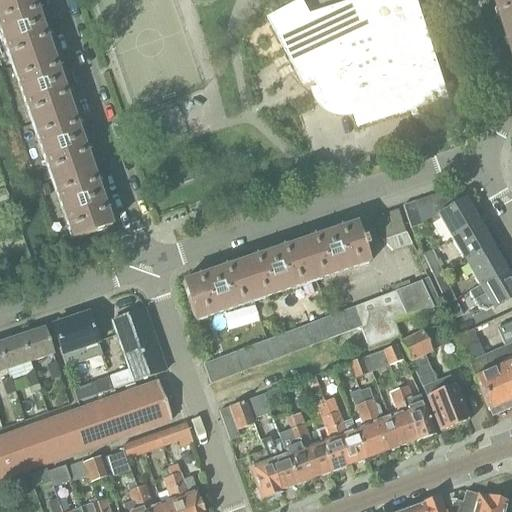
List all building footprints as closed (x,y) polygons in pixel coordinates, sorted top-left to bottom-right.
[(31,0),(21,0),(0,7),(0,33),(12,67),(51,54),(31,0)] [(268,19),(282,46),(303,87),(314,81),(321,96),(320,97),(321,99),(325,103),(329,106),(333,109),(338,110),(343,111),(347,111),(353,109),(358,127),(410,112),(449,99),(416,0),(359,0),(310,16),(302,1),(268,19)] [(511,0),(498,0),(496,1),(511,50),(511,0)] [(12,67),(32,125),(70,112),(51,54),(12,67)] [(70,112),(32,125),(52,183),(90,170),(70,112)] [(90,170),(52,183),(72,241),(110,228),(90,170)] [(439,218),(451,239),(479,222),(466,199),(451,208),(443,194),(428,198),(435,220),(439,218)] [(424,199),(416,202),(423,224),(435,220),(428,198),(424,199)] [(411,228),(423,224),(416,202),(404,206),(411,228)] [(397,210),(385,214),(394,237),(405,233),(397,210)] [(382,241),(394,237),(385,214),(374,218),(382,241)] [(493,246),(479,222),(451,239),(465,263),(493,246)] [(298,244),(311,283),(369,263),(365,249),(368,248),(365,239),(362,240),(356,224),(298,244)] [(392,252),(410,246),(405,233),(394,237),(382,241),(392,252)] [(298,244),(240,263),(253,302),(311,283),(298,244)] [(507,269),(493,246),(465,263),(478,286),(507,269)] [(423,255),(430,269),(439,265),(432,251),(423,255)] [(253,302),(240,263),(182,283),(196,322),(253,302)] [(511,299),(511,278),(507,269),(478,286),(493,311),(511,299)] [(435,280),(441,294),(451,290),(444,276),(435,280)] [(428,280),(353,308),(361,329),(360,329),(368,349),(399,337),(394,325),(441,307),(428,280)] [(470,333),(456,301),(440,308),(455,340),(470,333)] [(343,312),(351,333),(360,329),(361,329),(353,308),(343,312)] [(109,378),(113,390),(166,372),(144,311),(110,323),(124,360),(128,371),(109,378)] [(343,312),(333,316),(340,337),(351,333),(343,312)] [(87,315),(52,327),(62,355),(83,348),(84,354),(99,349),(87,315)] [(333,316),(323,320),(330,341),(340,337),(333,316)] [(323,320),(313,324),(320,344),(330,341),(323,320)] [(488,412),(511,401),(511,323),(496,330),(504,348),(484,357),(483,357),(477,360),(468,364),(488,412)] [(313,324),(302,327),(311,348),(320,344),(313,324)] [(302,327),(292,331),(300,352),(311,348),(302,327)] [(22,338),(30,363),(40,360),(53,355),(45,330),(22,338)] [(292,331),(282,335),(290,356),(300,352),(292,331)] [(282,335),(272,339),(280,360),(290,356),(282,335)] [(400,346),(420,385),(441,434),(466,423),(447,378),(436,382),(424,355),(430,352),(421,335),(400,346)] [(0,349),(7,371),(30,363),(22,338),(0,345),(0,349)] [(272,339),(262,343),(270,363),(280,360),(272,339)] [(262,343),(252,347),(260,367),(270,363),(262,343)] [(478,345),(462,352),(468,364),(477,360),(483,357),(484,357),(478,345)] [(252,347),(242,350),(250,371),(260,367),(252,347)] [(382,352),(388,367),(403,361),(396,347),(382,352)] [(242,350),(232,354),(240,375),(250,371),(242,350)] [(366,358),(372,374),(388,367),(382,352),(366,358)] [(232,354),(222,358),(230,379),(240,375),(232,354)] [(222,358),(212,362),(220,382),(230,379),(222,358)] [(354,381),(372,374),(366,358),(349,364),(354,381)] [(220,382),(212,362),(202,365),(210,386),(220,382)] [(60,378),(55,364),(48,367),(53,381),(60,378)] [(40,392),(33,371),(23,374),(30,395),(40,392)] [(15,393),(10,378),(1,382),(6,397),(15,393)] [(94,383),(72,390),(77,403),(98,396),(94,383)] [(0,438),(0,482),(168,423),(154,384),(0,438)] [(405,388),(397,391),(401,402),(416,440),(417,442),(434,436),(419,397),(410,400),(405,388)] [(280,389),(263,396),(266,404),(283,397),(280,389)] [(363,427),(354,430),(365,459),(382,453),(360,395),(359,391),(351,395),(363,427)] [(382,453),(400,446),(389,417),(379,421),(379,420),(381,414),(379,407),(374,405),(370,391),(360,395),(382,453)] [(396,414),(389,417),(400,446),(416,440),(401,402),(397,391),(389,394),(396,414)] [(263,396),(246,402),(253,421),(270,415),(263,396)] [(348,466),(365,459),(354,430),(351,421),(341,424),(333,400),(324,404),(325,406),(329,416),(348,466)] [(252,421),(253,421),(246,402),(228,408),(237,432),(254,426),(252,421)] [(329,472),(348,466),(329,416),(325,406),(316,409),(327,440),(319,443),(329,472)] [(313,479),(329,472),(319,443),(310,446),(299,416),(290,419),(294,430),(313,479)] [(179,449),(191,445),(185,426),(156,436),(159,447),(161,447),(162,448),(177,443),(179,449)] [(278,436),(285,455),(296,485),(313,479),(294,430),(278,436)] [(144,440),(148,449),(148,451),(159,447),(156,436),(144,440)] [(280,491),(296,485),(285,455),(277,458),(270,439),(259,443),(262,451),(263,452),(277,492),(279,491),(280,491)] [(124,457),(148,449),(144,440),(121,448),(123,452),(124,457)] [(130,473),(124,457),(123,452),(105,459),(112,479),(130,473)] [(281,494),(280,491),(279,491),(277,492),(263,452),(245,459),(257,491),(255,492),(258,500),(260,499),(261,501),(263,500),(264,503),(272,500),(271,497),(281,494)] [(81,465),(86,478),(89,485),(108,478),(101,457),(81,465)] [(75,482),(86,478),(81,465),(81,463),(70,467),(75,482)] [(69,482),(64,468),(47,474),(52,488),(69,482)] [(168,471),(170,478),(182,511),(202,511),(191,478),(182,482),(177,468),(168,471)] [(182,511),(170,478),(163,480),(170,500),(161,503),(163,511),(182,511)] [(23,480),(12,485),(18,499),(29,494),(23,480)] [(125,511),(144,511),(137,490),(135,485),(127,487),(132,503),(123,506),(125,511)] [(144,511),(163,511),(161,503),(151,507),(144,487),(137,490),(144,511)] [(61,511),(57,502),(54,493),(45,497),(50,511),(61,511)] [(450,511),(503,511),(506,504),(487,499),(465,493),(462,503),(453,501),(450,511)] [(443,511),(439,499),(419,507),(421,511),(443,511)] [(68,511),(64,500),(57,502),(61,511),(68,511)] [(79,511),(99,511),(97,504),(95,500),(88,502),(90,506),(89,507),(79,510),(79,511)] [(109,511),(105,501),(97,504),(99,511),(109,511)]
